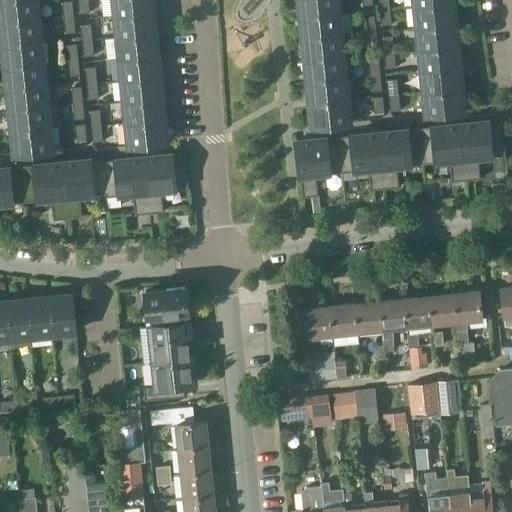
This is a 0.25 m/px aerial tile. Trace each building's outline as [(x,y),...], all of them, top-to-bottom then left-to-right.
[(37,0),(12,0),(0,1),(0,16),(1,24),(40,20),(37,0)] [(62,1),(63,9),(64,17),(74,16),(73,0),(62,1)] [(88,0),(78,0),(80,13),(90,12),(88,0)] [(152,0),(113,0),(115,15),(154,11),(152,0)] [(338,0),(298,0),(301,17),(340,13),(338,0)] [(379,0),(380,9),(390,8),(389,0),(379,0)] [(454,2),(415,6),(417,27),(456,23),(454,2)] [(390,8),(380,9),(382,25),(392,23),(390,8)] [(154,11),(115,15),(117,37),(156,33),(154,11)] [(301,17),(303,39),(342,35),(340,13),(301,17)] [(364,16),(366,33),(376,31),(375,15),(364,16)] [(64,17),(65,23),(66,33),(76,32),(74,16),(64,17)] [(40,20),(1,24),(3,46),(42,41),(40,20)] [(81,24),(83,40),(93,39),(91,23),(81,24)] [(456,23),(417,27),(419,49),(458,45),(456,23)] [(156,33),(117,37),(120,58),(159,54),(156,33)] [(366,35),(367,45),(368,53),(378,52),(376,34),(366,35)] [(342,35),(303,39),(305,61),(344,57),(342,35)] [(383,36),(384,53),(395,52),(393,35),(383,36)] [(93,39),(83,40),(84,56),(95,55),(93,39)] [(42,41),(3,46),(5,67),(44,63),(42,41)] [(67,44),(69,61),(79,59),(77,43),(67,44)] [(458,45),(419,49),(421,71),(460,67),(458,45)] [(395,52),(384,53),(386,67),(396,66),(395,52)] [(161,76),(159,54),(120,58),(122,80),(161,76)] [(344,57),(305,61),(307,83),(346,79),(344,57)] [(369,59),(370,76),(381,75),(379,58),(369,59)] [(79,59),(69,61),(70,76),(81,75),(79,59)] [(8,89),(46,85),(44,63),(5,67),(8,89)] [(86,67),(87,84),(98,83),(96,66),(86,67)] [(463,88),(460,67),(421,71),(424,93),(463,88)] [(381,75),(370,76),(372,91),(382,90),(381,75)] [(161,76),(122,80),(124,102),(163,98),(161,76)] [(387,79),(389,96),(399,95),(398,78),(387,79)] [(346,79),(307,83),(310,104),(349,100),(346,79)] [(98,83),(87,84),(89,99),(99,98),(98,83)] [(46,85),(8,89),(10,111),(49,107),(46,85)] [(71,87),(73,104),(83,103),(82,86),(71,87)] [(463,88),(424,93),(426,114),(465,110),(463,88)] [(399,95),(389,96),(390,110),(401,109),(399,95)] [(373,97),(373,102),(374,113),(385,112),(383,96),(373,97)] [(163,98),(124,102),(126,124),(165,120),(163,98)] [(312,126),(351,122),(349,101),(349,100),(310,104),(312,126)] [(83,103),(73,104),(75,119),(85,118),(83,103)] [(12,132),(51,128),(49,107),(10,111),(12,132)] [(90,110),(92,127),(102,126),(100,109),(90,110)] [(506,155),(502,118),(461,122),(466,179),(481,178),(479,157),(506,155)] [(126,124),(129,145),(168,141),(165,120),(126,124)] [(461,122),(420,127),(424,163),(450,160),(452,181),(466,179),(461,122)] [(75,124),(76,131),(77,141),(87,140),(86,123),(75,124)] [(102,126),(92,127),(93,142),(104,141),(102,126)] [(420,127),(379,131),(385,188),(400,186),(397,166),(424,163),(420,127)] [(51,129),(51,128),(12,132),(14,154),(53,150),(51,129)] [(379,131),(339,135),(343,172),(369,169),(371,189),(385,188),(379,131)] [(316,174),(343,172),(339,135),(297,140),(303,196),(318,195),(316,174)] [(189,188),(185,151),(144,156),(144,157),(150,212),(164,211),(162,191),(189,188)] [(144,156),(104,160),(104,157),(103,157),(107,196),(133,194),(135,214),(150,212),(144,157),(144,156)] [(103,157),(63,161),(68,218),(83,216),(80,196),(106,193),(106,196),(107,196),(103,157)] [(63,161),(22,165),(26,202),(52,199),(54,219),(68,218),(63,161)] [(0,204),(26,202),(22,165),(0,167),(0,225),(2,225),(0,209),(0,204)] [(505,181),(492,182),(493,191),(506,190),(505,181)] [(186,285),(146,290),(149,315),(150,314),(151,325),(150,325),(150,326),(190,322),(189,321),(188,321),(187,311),(188,310),(186,285)] [(511,285),(501,287),(504,316),(511,314),(511,285)] [(479,290),(453,292),(456,321),(459,343),(469,342),(466,320),(483,318),(483,317),(490,316),(487,297),(480,298),(479,290)] [(433,323),(456,321),(453,292),(429,295),(433,323)] [(72,293),(49,295),(53,334),(76,332),(72,293)] [(49,295),(27,297),(31,336),(53,334),(49,295)] [(408,326),(433,323),(429,295),(405,297),(408,326)] [(27,297),(6,299),(10,339),(31,336),(27,297)] [(380,300),(383,328),(385,351),(395,350),(393,327),(408,326),(405,297),(380,300)] [(0,339),(10,339),(6,299),(0,300),(0,339)] [(358,331),(383,328),(380,300),(356,302),(358,331)] [(333,333),(330,305),(327,305),(327,302),(316,303),(316,307),(305,308),(309,340),(320,339),(319,334),(333,333)] [(333,333),(358,331),(356,302),(330,305),(333,333)] [(150,326),(154,362),(193,358),(190,322),(150,326)] [(442,331),(432,332),(434,346),(444,345),(442,331)] [(412,368),(428,366),(426,352),(422,353),(421,346),(419,346),(418,334),(407,335),(409,348),(410,348),(412,368)] [(319,352),(318,344),(309,345),(310,359),(309,360),(311,380),(337,377),(336,361),(335,351),(319,352)] [(185,396),(184,384),(196,383),(193,358),(154,362),(156,385),(144,386),(145,400),(185,396)] [(386,368),(385,358),(375,359),(376,369),(386,368)] [(345,360),(336,361),(337,377),(346,377),(345,360)] [(496,425),(511,422),(511,454),(508,455),(510,468),(511,467),(511,366),(500,367),(491,378),(496,425)] [(451,380),(439,381),(441,406),(453,405),(451,380)] [(422,382),(408,384),(411,412),(425,410),(422,382)] [(374,388),(355,391),(358,415),(377,413),(376,406),(374,388)] [(358,415),(355,391),(333,393),(336,417),(358,415)] [(75,393),(66,394),(59,395),(60,405),(76,404),(75,393)] [(321,395),(310,396),(312,409),(313,417),(331,415),(329,394),(321,395)] [(60,405),(59,395),(43,397),(44,407),(60,405)] [(312,409),(310,396),(281,400),(283,420),(294,419),(293,411),(312,409)] [(32,398),(24,399),(16,399),(17,410),(33,408),(32,398)] [(17,410),(16,399),(1,401),(2,411),(17,410)] [(485,438),(495,437),(491,403),(481,405),(485,438)] [(147,461),(141,407),(114,410),(115,410),(124,511),(146,511),(142,462),(147,461)] [(153,423),(173,421),(172,409),(152,411),(153,423)] [(386,429),(404,427),(403,412),(385,414),(386,429)] [(181,448),(208,446),(206,421),(179,423),(181,448)] [(8,422),(0,423),(0,455),(11,455),(8,422)] [(184,473),(211,470),(208,446),(181,448),(184,473)] [(157,475),(171,474),(170,465),(157,466),(157,475)] [(448,485),(449,494),(451,511),(472,511),(470,492),(469,475),(455,476),(454,469),(447,470),(449,485),(448,485)] [(186,497),(213,495),(211,470),(184,473),(186,497)] [(72,511),(89,511),(87,484),(86,473),(69,475),(71,486),(72,511)] [(171,474),(157,475),(158,485),(172,483),(171,474)] [(343,494),(344,493),(350,493),(349,480),(342,481),(342,488),(343,494)] [(87,484),(89,511),(101,511),(101,507),(107,507),(105,482),(87,484)] [(484,492),(471,494),(472,511),(494,511),(492,482),(483,483),(484,492)] [(325,511),(325,508),(322,483),(321,484),(322,486),(302,488),(304,510),(293,511),(325,511)] [(343,494),(342,488),(330,489),(330,483),(322,483),(325,508),(325,511),(346,511),(346,505),(345,505),(344,493),(343,494)] [(436,483),(427,484),(429,511),(451,511),(449,494),(448,485),(436,486),(436,483)] [(19,498),(20,511),(37,511),(36,497),(35,497),(35,489),(23,490),(24,498),(19,498)] [(374,502),(372,491),(365,492),(366,503),(367,511),(388,511),(387,501),(374,502)] [(345,505),(346,505),(346,511),(367,511),(366,503),(353,504),(352,492),(350,493),(344,493),(345,505)] [(399,494),(400,499),(387,501),(388,511),(409,511),(408,493),(399,494)] [(214,511),(213,495),(186,497),(187,511),(214,511)]
